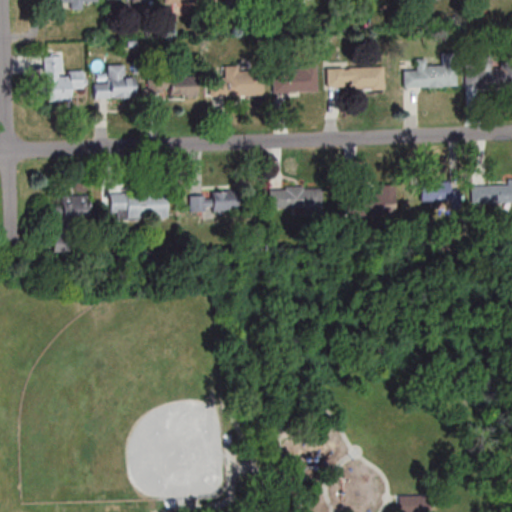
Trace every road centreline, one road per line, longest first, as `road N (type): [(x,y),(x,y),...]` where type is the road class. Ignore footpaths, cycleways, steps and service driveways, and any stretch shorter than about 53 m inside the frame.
road 1 (residential): [(511,133),(0,150)]
road 2 (residential): [(13,256),(1,0)]
